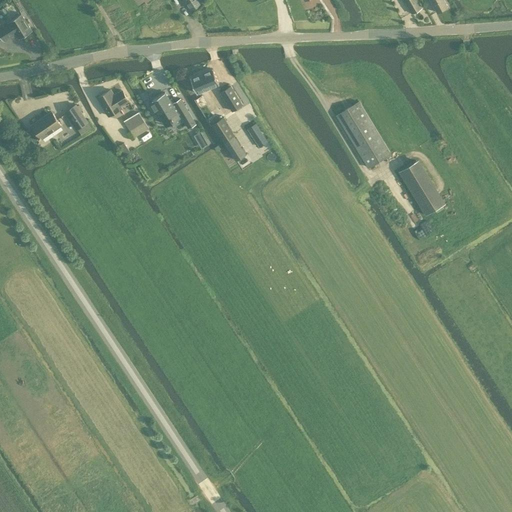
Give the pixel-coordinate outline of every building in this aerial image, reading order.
[(185,0),(191,9),(201,2),(199,0),(185,0)] [(413,13),(422,7),(418,0),(404,0),(408,5),(413,13)] [(430,0),(438,12),(448,7),(444,0),(430,0)] [(10,23),(0,29),(0,35),(4,41),(16,33),(19,39),(33,31),(22,13),(9,21),(10,23)] [(209,71),(192,79),(197,91),(215,83),(209,71)] [(232,110),(242,104),(231,85),(220,92),(232,110)] [(120,106),(129,101),(122,90),(114,95),(111,90),(98,97),(109,116),(122,108),(120,106)] [(192,117),(181,98),(172,103),(166,92),(152,100),(155,103),(151,106),(155,113),(157,111),(164,123),(171,119),(172,120),(174,118),(173,118),(179,115),(179,114),(180,114),(184,122),(192,117)] [(368,167),(391,153),(359,101),(337,115),(368,167)] [(77,128),(88,121),(76,105),(65,113),(76,129),(77,128)] [(34,142),(40,137),(42,139),(61,125),(52,112),(32,125),(33,126),(26,131),(34,142)] [(147,118),(144,120),(139,112),(125,120),(131,130),(135,137),(152,127),(147,118)] [(236,160),(246,153),(223,117),(212,123),(236,160)] [(92,128),(88,121),(77,128),(81,134),(92,128)] [(257,123),(249,128),(260,144),(268,139),(257,123)] [(203,130),(196,134),(200,141),(207,137),(203,130)] [(125,154),(130,151),(124,142),(119,146),(125,154)] [(426,215),(443,205),(416,161),(399,171),(426,215)]
